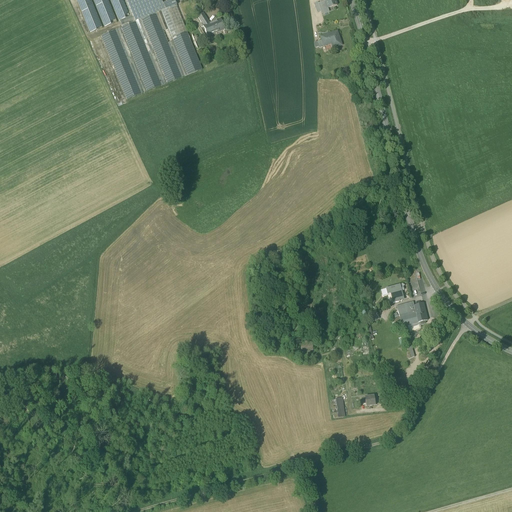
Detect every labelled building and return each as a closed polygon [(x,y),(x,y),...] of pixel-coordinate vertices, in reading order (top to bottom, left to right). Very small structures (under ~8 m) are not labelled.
[(102,28),(91,0),(76,0),(89,34),(102,28)] [(117,23),(108,0),(93,0),(104,28),(117,23)] [(119,22),(132,17),(125,0),(110,0),(119,22)] [(138,14),(133,16),(126,0),(125,0),(132,17),(119,22),(122,28),(136,22),(140,20),(138,14)] [(146,11),(141,0),(126,0),(133,16),(138,14),(146,11)] [(165,10),(163,4),(161,0),(158,0),(160,5),(148,10),(143,0),(141,0),(146,11),(138,14),(140,20),(156,14),(161,12),(165,10)] [(160,5),(158,0),(143,0),(148,10),(160,5)] [(173,0),(172,0),(163,4),(165,10),(176,6),(173,0)] [(325,2),(327,9),(328,9),(337,6),(334,0),(326,0),(324,1),(325,2)] [(318,4),(321,13),(328,11),(328,9),(327,9),(325,2),(318,4)] [(165,10),(161,12),(175,47),(187,76),(202,70),(176,6),(165,10)] [(161,12),(156,14),(170,49),(175,47),(161,12)] [(182,78),(170,49),(156,14),(140,20),(154,55),(166,84),(182,78)] [(197,17),(201,23),(207,19),(203,14),(197,17)] [(205,30),(208,37),(207,35),(212,33),(212,34),(223,30),(224,31),(220,19),(214,22),(214,23),(208,26),(208,24),(203,26),(203,27),(204,27),(205,30)] [(150,57),(154,55),(140,20),(136,22),(150,57)] [(120,28),(132,58),(134,63),(146,93),(162,86),(150,57),(136,22),(122,28),(120,28)] [(115,30),(127,60),(132,58),(120,28),(115,30)] [(141,94),(129,65),(127,60),(115,30),(100,37),(126,101),(141,94)] [(334,43),(336,48),(342,45),(337,33),(321,39),(322,41),(324,47),(334,43)] [(170,49),(182,78),(187,76),(175,47),(170,49)] [(150,57),(162,86),(166,84),(154,55),(150,57)] [(129,65),(141,94),(146,93),(134,63),(129,65)] [(402,285),(400,285),(385,289),(387,295),(391,294),(394,303),(402,301),(400,292),(401,291),(404,291),(403,287),(404,286),(402,285)] [(414,307),(415,314),(418,323),(420,323),(420,324),(421,325),(422,325),(423,325),(424,324),(425,324),(425,323),(425,322),(427,321),(423,304),(414,306),(414,307)] [(397,311),(399,318),(415,314),(414,307),(405,309),(398,311),(397,311)] [(367,316),(369,322),(379,319),(376,313),(367,316)] [(418,323),(415,314),(399,318),(402,327),(407,326),(418,323)] [(395,329),(402,327),(399,318),(392,320),(395,329)] [(408,328),(407,326),(402,327),(408,345),(405,346),(409,359),(412,358),(414,358),(409,340),(411,340),(409,333),(408,330),(408,329),(408,328)] [(300,344),(302,353),(312,351),(311,342),(300,344)] [(364,398),(365,401),(365,404),(366,407),(375,406),(374,396),(364,398)] [(344,418),(341,399),(331,401),(334,419),(344,418)]
